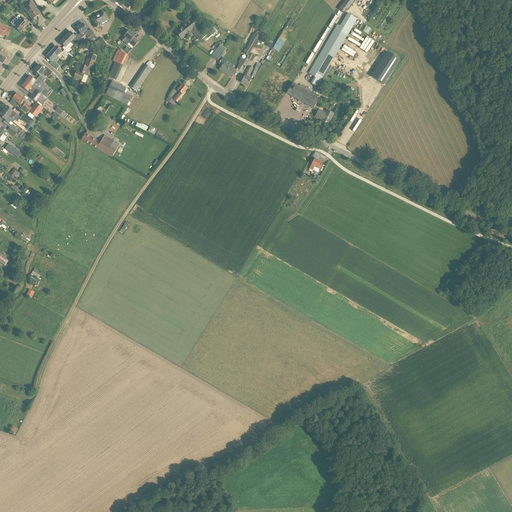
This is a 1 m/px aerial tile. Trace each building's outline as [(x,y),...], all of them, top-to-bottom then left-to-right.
[(344,14),(354,0),(345,0),(339,9),(344,14)] [(35,7),(32,2),(29,5),(30,6),(27,8),(29,11),(27,12),(28,14),(32,20),(39,15),(34,8),(35,7)] [(92,19),(97,28),(102,25),(100,22),(107,19),(104,12),(92,19)] [(337,25),(308,74),(314,77),(310,83),(316,87),(357,19),(348,14),(340,26),(337,25)] [(21,18),(16,23),(17,25),(15,27),(20,33),(28,26),(27,25),(28,24),(25,22),(25,20),(24,19),(23,19),(21,18)] [(199,25),(194,18),(176,33),(181,39),(192,31),(196,36),(200,41),(207,36),(199,25)] [(217,32),(208,20),(204,23),(214,35),(217,32)] [(0,24),(0,35),(1,36),(2,34),(7,36),(10,29),(0,24)] [(95,37),(91,30),(88,32),(87,30),(83,24),(76,28),(80,34),(78,36),(80,39),(86,35),(88,38),(89,38),(90,40),(95,37)] [(127,45),(129,43),(133,48),(138,42),(134,38),(135,36),(129,31),(124,36),(121,40),(127,45)] [(261,33),(257,31),(244,54),(248,56),(261,33)] [(65,37),(71,43),(73,45),(77,42),(78,43),(81,40),(80,39),(78,36),(77,34),(75,36),(70,32),(65,37)] [(68,45),(71,43),(65,37),(60,43),(64,46),(63,48),(67,53),(71,49),(68,45)] [(280,48),(284,41),(279,38),(274,45),(280,48)] [(51,52),(59,58),(62,55),(65,58),(68,54),(64,50),(62,52),(61,51),(56,47),(51,52)] [(225,51),(219,47),(212,57),(218,61),(225,51)] [(254,47),(247,61),(251,63),(259,50),(254,47)] [(116,64),(122,67),(128,55),(118,50),(114,61),(115,62),(114,64),(116,64)] [(55,62),(59,58),(51,52),(47,57),(52,61),(50,63),(57,69),(59,66),(55,62)] [(77,72),(76,72),(74,77),(82,80),(80,86),(86,89),(88,84),(85,83),(88,76),(87,76),(90,68),(92,69),(97,56),(90,53),(85,66),(80,64),(77,72)] [(238,63),(239,64),(237,69),(240,71),(245,61),(241,59),(238,63)] [(225,62),(222,60),(221,61),(220,61),(219,62),(220,63),(219,64),(222,67),(220,69),(226,73),(225,74),(231,78),(236,71),(225,63),(225,62)] [(146,65),(130,88),(136,92),(154,66),(149,62),(146,66),(146,65)] [(109,79),(115,82),(122,67),(116,64),(109,79)] [(45,70),(39,65),(34,71),(40,76),(43,73),(48,78),(53,73),(48,69),(46,71),(45,70)] [(253,69),(249,67),(241,83),(247,86),(251,79),(248,78),(253,69)] [(26,82),(32,86),(36,90),(41,93),(43,91),(44,89),(48,91),(50,88),(38,79),(36,81),(30,76),(26,82)] [(36,103),(37,103),(44,96),(41,93),(36,90),(32,86),(26,82),(22,87),(28,92),(32,95),(33,94),(34,95),(31,98),(30,97),(30,98),(36,103)] [(112,82),(105,95),(120,102),(127,105),(132,95),(129,93),(125,91),(126,89),(112,82)] [(286,94),(313,110),(319,99),(293,83),(286,94)] [(174,100),(173,101),(176,104),(177,103),(186,93),(185,92),(188,89),(183,85),(178,91),(181,94),(179,96),(178,95),(174,100)] [(13,99),(20,105),(19,106),(22,108),(21,108),(28,113),(32,108),(26,104),(26,103),(24,101),(25,100),(17,94),(13,99)] [(36,117),(43,108),(37,103),(30,112),(36,117)] [(7,106),(3,111),(13,118),(17,114),(13,111),(7,106)] [(328,125),(333,114),(328,111),(327,114),(319,110),(315,117),(322,120),(321,122),(328,125)] [(13,118),(3,111),(0,115),(6,120),(5,121),(9,124),(10,122),(12,123),(15,120),(13,118)] [(33,122),(23,114),(20,118),(30,126),(33,122)] [(28,131),(17,122),(15,120),(13,122),(26,133),(28,131)] [(19,130),(12,124),(10,128),(17,133),(19,130)] [(17,133),(10,128),(7,132),(14,137),(16,134),(17,133)] [(17,133),(16,134),(19,136),(28,143),(31,139),(19,130),(17,133)] [(101,143),(86,134),(85,134),(81,141),(111,158),(119,144),(114,141),(109,138),(110,138),(105,136),(101,143)] [(17,158),(21,154),(9,144),(5,149),(17,158)] [(314,159),(309,169),(313,171),(315,167),(320,170),(323,164),(314,159)] [(31,299),(34,293),(29,291),(26,297),(31,299)]
